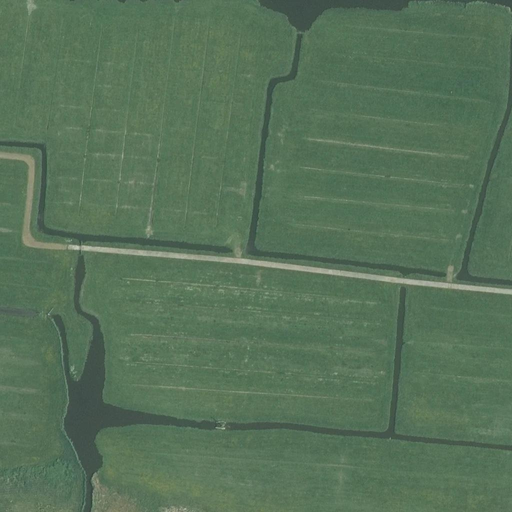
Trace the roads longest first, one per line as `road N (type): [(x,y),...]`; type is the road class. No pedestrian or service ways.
road 1 (track): [(237,260),(68,246),(32,235),(33,155),(0,152)]
road 2 (track): [(447,284),(237,260)]
